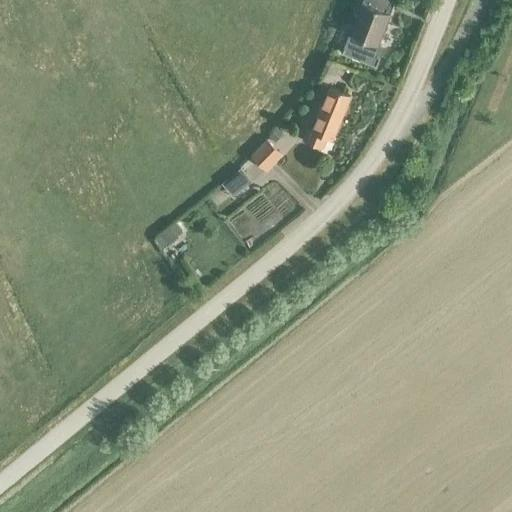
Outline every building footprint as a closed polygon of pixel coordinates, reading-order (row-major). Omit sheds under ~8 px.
[(363,0),(343,52),(377,66),(381,56),(378,55),(382,46),(378,44),(390,13),(387,12),(391,0),(363,0)] [(332,138),(350,95),(330,86),(313,128),(310,127),(304,139),(323,147),(328,136),(332,138)] [(270,132),(277,142),(289,134),(282,124),(270,132)] [(267,139),(252,154),(240,167),(252,178),(264,166),(267,169),(282,153),(267,139)] [(176,222),(161,235),(167,242),(182,230),(176,222)]
